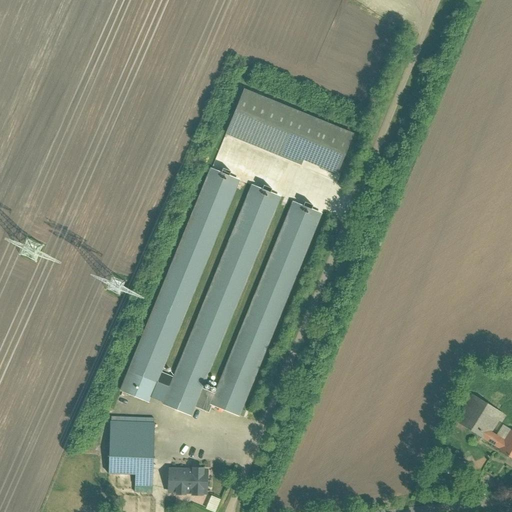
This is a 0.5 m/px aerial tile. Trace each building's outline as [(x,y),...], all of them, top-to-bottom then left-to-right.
[(230,130),(228,135),(304,166),(306,161),(339,175),(355,134),(246,90),(229,130),(230,130)] [(241,183),(209,170),(119,388),(150,401),(241,183)] [(283,198),(251,185),(162,403),(194,416),(283,198)] [(322,214),(291,202),(209,406),(239,418),(322,214)] [(504,413),(470,392),(451,422),(511,459),(511,430),(510,429),(503,440),(492,433),(504,413)] [(155,421),(110,421),(110,475),(155,475),(155,421)] [(450,465),(442,460),(438,468),(446,472),(450,465)] [(207,470),(167,468),(166,495),(206,497),(207,470)] [(208,508),(216,511),(217,511),(223,499),(214,495),(208,508)]
